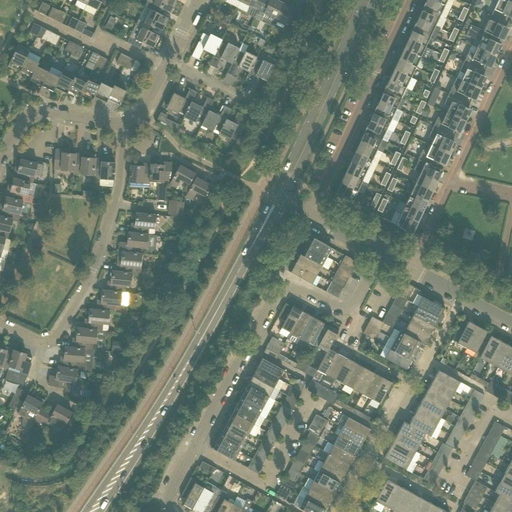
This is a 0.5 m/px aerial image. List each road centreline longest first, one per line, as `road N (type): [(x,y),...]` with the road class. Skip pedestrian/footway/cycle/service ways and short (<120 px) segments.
road 1 (residential): [(163,511),(282,281),(340,311),(351,308),(379,254)]
road 2 (tertiary): [(90,511),(253,243)]
road 3 (residential): [(0,323),(43,342),(85,289),(118,188),(123,126)]
road 4 (residential): [(308,217),(411,0)]
road 5 (tertiary): [(281,201),(372,0)]
road 6 (tertiary): [(360,0),(272,196)]
road 7 (residential): [(0,160),(30,112),(123,126)]
road 8 (residential): [(511,53),(451,186)]
